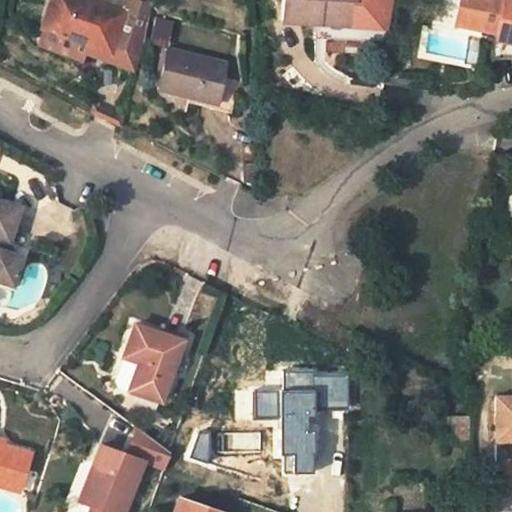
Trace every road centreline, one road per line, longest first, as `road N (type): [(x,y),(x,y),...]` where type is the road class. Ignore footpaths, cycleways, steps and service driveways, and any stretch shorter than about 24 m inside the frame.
road 1 (residential): [(511,100),(423,133),(271,247)]
road 2 (residential): [(152,194),(50,347),(13,359),(0,354)]
road 3 (residential): [(152,194),(0,110)]
road 4 (residential): [(271,247),(152,194)]
